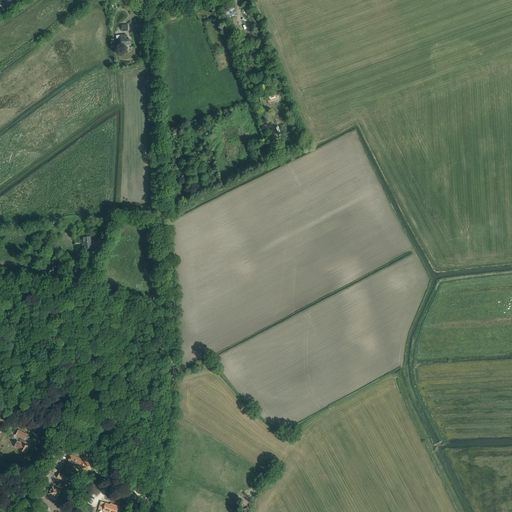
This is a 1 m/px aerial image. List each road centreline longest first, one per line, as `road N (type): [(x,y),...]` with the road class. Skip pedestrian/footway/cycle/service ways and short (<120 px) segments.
road 1 (unclassified): [(173,322),(156,188),(151,4)]
road 2 (track): [(511,271),(442,281),(423,316),(411,373),(443,440)]
road 3 (unclassified): [(151,511),(171,408),(173,322)]
